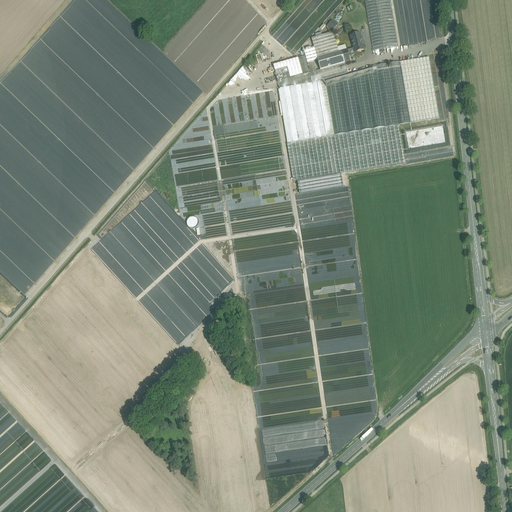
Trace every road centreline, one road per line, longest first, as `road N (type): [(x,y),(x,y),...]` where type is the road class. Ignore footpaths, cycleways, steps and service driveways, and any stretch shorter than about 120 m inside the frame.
road 1 (secondary): [(448,0),(482,292)]
road 2 (secondary): [(284,511),(419,390)]
road 3 (secondary): [(491,376),(505,511)]
